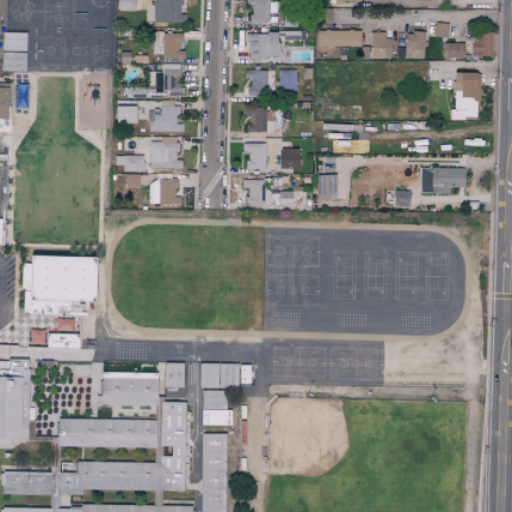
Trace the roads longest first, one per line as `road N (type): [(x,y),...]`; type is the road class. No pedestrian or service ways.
road 1 (tertiary): [(499,511),(511,124)]
road 2 (residential): [(211,214),(215,0)]
